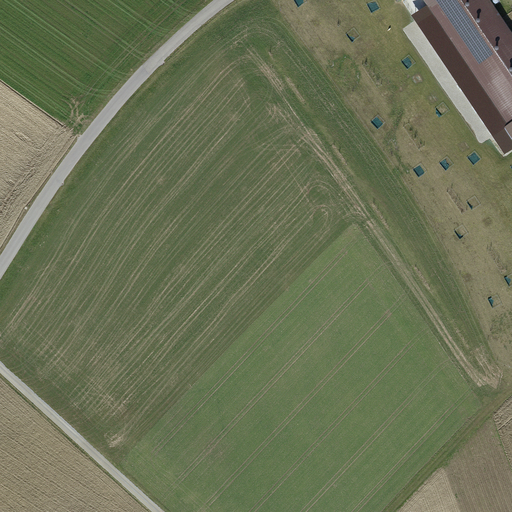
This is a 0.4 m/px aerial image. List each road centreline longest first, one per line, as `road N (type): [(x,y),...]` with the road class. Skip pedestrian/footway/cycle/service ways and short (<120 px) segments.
road 1 (tertiary): [(0,268),(93,131),(223,0)]
road 2 (track): [(0,366),(159,511)]
road 3 (track): [(387,511),(511,384)]
